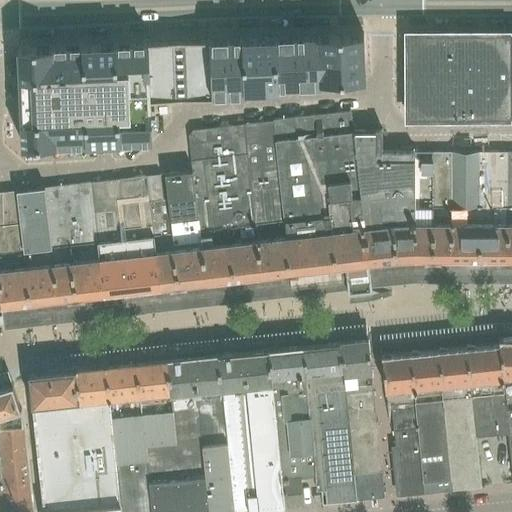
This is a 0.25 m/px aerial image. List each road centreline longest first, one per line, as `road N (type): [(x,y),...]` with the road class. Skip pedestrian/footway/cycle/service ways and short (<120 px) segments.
road 1 (unclassified): [(22,176),(145,166),(196,106),(380,95)]
road 2 (tertiary): [(380,5),(0,17)]
road 3 (unclassified): [(511,128),(400,128),(381,110),(380,95)]
road 4 (tertiary): [(511,4),(380,5)]
